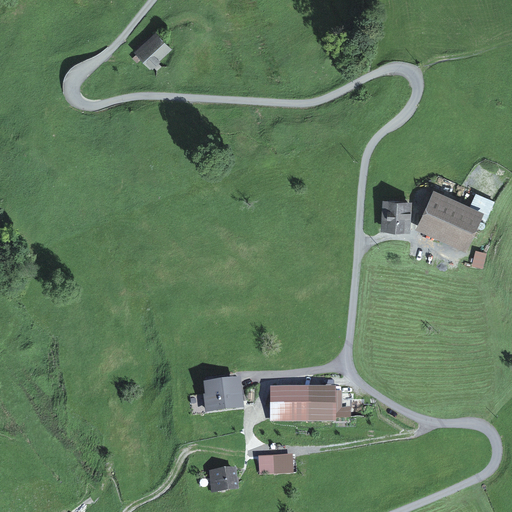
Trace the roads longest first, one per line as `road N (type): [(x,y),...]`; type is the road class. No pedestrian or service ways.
road 1 (unclassified): [(152,0),(74,80),(81,105),(136,95),(303,103),(384,70),(416,78),(409,109),(373,142),(363,172),(348,362),(357,380),(392,405),(434,422),(479,425),(498,448),(478,477),(396,511)]
road 2 (track): [(119,511),(155,486),(175,452),(249,435)]
